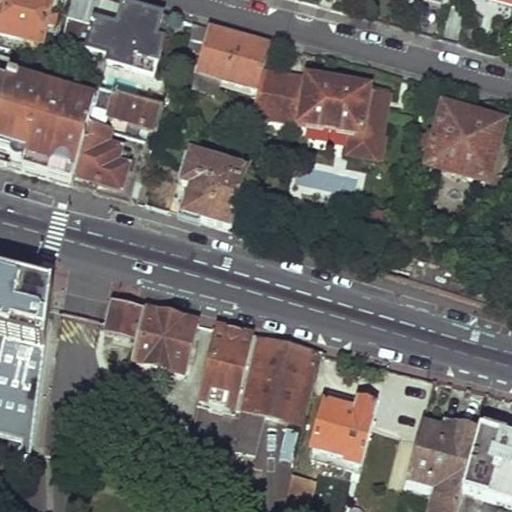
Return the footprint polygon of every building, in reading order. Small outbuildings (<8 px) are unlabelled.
[(4,0),(0,17),(0,37),(43,46),(51,0),(4,0)] [(163,17),(124,7),(120,27),(95,21),(101,0),(100,0),(71,0),(61,52),(85,59),(89,53),(109,59),(108,64),(154,77),(165,40),(158,39),(163,17)] [(101,0),(95,21),(120,27),(124,7),(101,0)] [(511,0),(449,0),(448,5),(470,10),(475,14),(487,21),(497,22),(504,22),(511,19),(511,0)] [(192,25),(187,51),(200,55),(207,29),(192,25)] [(270,46),(207,29),(200,55),(190,92),(233,103),(238,89),(258,94),(262,77),(270,46)] [(0,80),(7,83),(8,81),(14,63),(0,58),(0,80)] [(391,94),(262,77),(258,94),(251,121),(355,136),(353,155),(386,159),(389,138),(384,137),(391,94)] [(96,104),(8,81),(7,83),(0,106),(0,152),(8,155),(8,160),(9,164),(14,166),(12,171),(72,188),(96,104)] [(97,195),(118,200),(120,193),(124,173),(126,168),(118,166),(121,152),(108,148),(111,136),(145,144),(152,145),(162,109),(99,94),(96,104),(72,188),(97,195)] [(431,154),(428,169),(453,175),(455,168),(488,178),(502,128),(443,111),(436,137),(425,135),(420,150),(431,154)] [(175,187),(167,214),(175,216),(181,218),(207,225),(232,232),(250,171),(191,154),(181,188),(175,187)] [(369,209),(361,237),(382,243),(391,214),(369,209)] [(415,260),(409,283),(481,306),(487,282),(415,260)] [(6,281),(0,280),(0,346),(2,347),(0,355),(0,444),(16,449),(14,466),(30,470),(48,315),(51,293),(9,282),(6,281)] [(110,306),(103,337),(132,344),(140,314),(110,306)] [(154,317),(140,314),(132,344),(128,366),(142,369),(167,374),(183,378),(195,327),(181,324),(167,321),(154,317)] [(212,331),(195,404),(238,415),(254,341),(228,335),(212,331)] [(238,415),(230,454),(251,458),(261,420),(297,428),(316,356),(254,341),(238,415)] [(322,407),(310,452),(342,461),(342,466),(359,469),(375,411),(354,405),(351,414),(322,407)] [(419,427),(405,482),(433,490),(429,505),(426,511),(454,511),(460,493),(476,434),(455,428),(453,435),(419,427)] [(511,444),(476,434),(460,493),(511,509),(511,444)] [(240,472),(227,470),(224,482),(237,490),(240,472)] [(433,490),(405,482),(402,495),(401,496),(429,505),(433,490)] [(285,488),(277,511),(298,511),(302,495),(285,488)]
